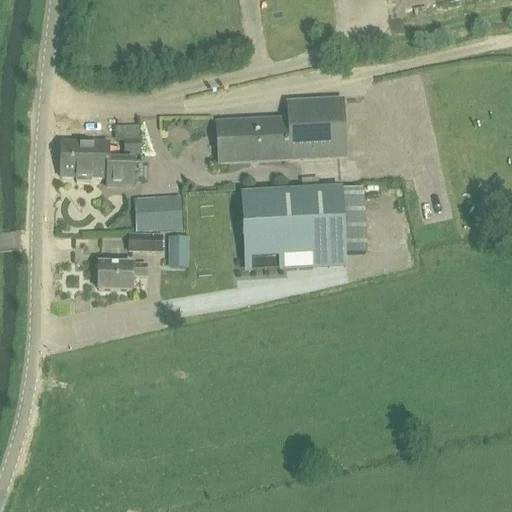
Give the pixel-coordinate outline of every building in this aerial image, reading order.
[(178,105),(208,104),(208,89),(178,90),(178,105)] [(341,103),(285,105),(286,122),(214,125),(216,165),(343,159),(341,103)] [(139,127),(116,127),(117,143),(124,142),(124,157),(141,156),(140,140),(139,140),(139,127)] [(61,143),(61,161),(118,162),(118,149),(109,149),(109,144),(61,143)] [(118,162),(61,161),(61,180),(76,180),(76,184),(91,184),(91,180),(107,180),(107,185),(107,189),(133,189),(133,185),(133,162),(118,162)] [(345,255),(342,191),(244,195),(246,234),(249,234),(249,247),(246,247),(247,261),(311,258),(311,269),(345,267),(345,255)] [(147,202),(134,203),(136,234),(183,231),(181,210),(181,200),(147,202)] [(161,255),(161,237),(127,236),(127,254),(161,255)] [(187,240),(168,239),(167,267),(187,267),(187,240)] [(131,293),(131,279),(146,280),(146,265),(132,265),(132,266),(98,265),(97,292),(131,293)] [(147,301),(132,302),(133,315),(149,314),(147,301)]
